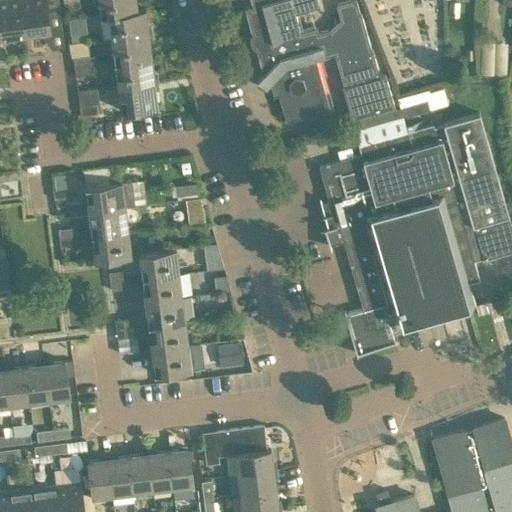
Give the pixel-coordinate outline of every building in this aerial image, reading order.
[(20,0),(0,0),(0,31),(1,36),(24,33),(20,0)] [(20,0),(24,33),(49,30),(46,11),(59,10),(57,0),(20,0)] [(108,14),(108,13),(136,9),(135,0),(97,0),(99,15),(108,14)] [(257,81),(257,80),(265,88),(270,83),(273,95),(278,94),(285,121),(329,109),(315,59),(334,53),(343,85),(342,85),(351,120),(375,114),(377,113),(395,108),(385,73),(379,75),(372,48),(371,48),(360,12),(359,12),(355,0),(348,0),(335,4),(339,18),(328,29),(318,32),(316,27),(300,31),(295,13),(319,6),(317,0),(250,0),(252,5),(244,7),(251,33),(250,35),(250,37),(250,39),(250,42),(251,44),(252,46),(254,48),(256,50),(262,73),(256,79),(257,81)] [(136,9),(108,13),(108,14),(111,37),(148,32),(145,8),(136,9)] [(84,16),(68,18),(70,33),(86,31),(84,16)] [(111,37),(113,61),(151,56),(148,32),(111,37)] [(480,72),(506,72),(506,39),(480,38),(480,72)] [(89,55),(73,57),(74,66),(90,64),(89,55)] [(113,61),(116,85),(154,80),(151,56),(113,61)] [(74,66),(75,75),(92,73),(90,64),(74,66)] [(116,85),(119,109),(157,104),(154,80),(116,85)] [(375,114),(351,120),(354,130),(429,109),(426,99),(401,106),(395,108),(377,113),(375,114)] [(95,103),(79,105),(80,114),(97,112),(95,103)] [(360,153),(318,165),(328,199),(320,201),(324,215),(327,225),(324,227),(329,244),(343,240),(347,256),(362,307),(344,313),(355,353),(393,341),(388,323),(400,320),(401,324),(467,304),(470,304),(464,282),(479,278),(472,255),(480,252),(482,259),(511,250),(511,229),(478,112),(443,122),(443,123),(433,126),(432,123),(357,144),(360,153)] [(87,209),(124,205),(133,204),(130,179),(84,185),(87,209)] [(69,187),(53,189),(54,198),(70,196),(69,187)] [(199,193),(184,195),(187,219),(202,217),(199,193)] [(124,205),(87,209),(90,233),(127,229),(124,205)] [(74,226),(58,228),(59,237),(75,235),(74,226)] [(127,229),(90,233),(93,258),(130,253),(127,229)] [(75,235),(59,237),(60,246),(76,244),(75,235)] [(175,247),(138,252),(141,276),(178,271),(175,247)] [(5,255),(0,255),(0,294),(10,294),(5,255)] [(124,269),(108,271),(109,280),(126,278),(124,269)] [(141,276),(144,300),(181,295),(178,271),(141,276)] [(216,291),(230,289),(225,275),(214,276),(216,291)] [(110,289),(127,287),(126,278),(109,280),(110,289)] [(181,295),(144,300),(147,324),(184,319),(181,295)] [(485,301),(475,304),(478,314),(488,311),(485,301)] [(131,316),(114,318),(115,327),(132,325),(131,316)] [(184,319),(147,324),(150,348),(187,343),(184,319)] [(132,325),(115,327),(116,336),(133,334),(132,325)] [(240,341),(218,344),(220,364),(242,361),(240,341)] [(187,343),(150,348),(153,372),(190,367),(187,343)] [(64,359),(43,362),(48,398),(68,395),(64,359)] [(23,364),(28,400),(48,398),(43,362),(23,364)] [(8,403),(28,400),(23,364),(4,367),(8,403)] [(4,367),(0,367),(0,403),(8,403),(4,367)] [(250,370),(216,374),(218,391),(252,386),(250,370)] [(386,489),(375,492),(378,503),(376,503),(377,511),(511,511),(511,446),(503,415),(432,437),(452,510),(444,511),(418,511),(413,493),(389,500),(386,489)] [(251,424),(254,450),(266,448),(263,423),(251,424)] [(238,426),(242,451),(254,450),(251,424),(238,426)] [(68,426),(52,428),(53,438),(69,436),(68,426)] [(238,426),(226,427),(229,453),(234,452),(242,451),(238,426)] [(226,427),(214,429),(217,454),(229,453),(226,427)] [(35,430),(37,440),(53,438),(52,428),(35,430)] [(214,429),(201,431),(205,456),(217,454),(214,429)] [(29,431),(13,433),(14,442),(30,440),(29,431)] [(13,433),(0,434),(0,444),(14,442),(13,433)] [(66,441),(50,443),(51,452),(67,450),(66,441)] [(50,443),(33,445),(35,454),(51,452),(50,443)] [(167,449),(171,485),(192,482),(187,446),(167,449)] [(18,447),(2,449),(3,458),(20,456),(18,447)] [(242,451),(234,452),(237,473),(273,468),(270,448),(266,448),(254,450),(242,451)] [(167,449),(147,451),(151,487),(171,485),(167,449)] [(147,451),(127,454),(132,490),(151,487),(147,451)] [(127,454),(107,456),(112,492),(132,490),(127,454)] [(218,461),(217,454),(205,456),(205,462),(218,461)] [(107,456),(87,459),(91,495),(112,492),(107,456)] [(237,473),(239,492),(275,488),(273,468),(237,473)] [(210,479),(200,481),(203,497),(212,496),(210,479)] [(83,511),(79,480),(55,483),(58,511),(83,511)] [(58,511),(55,483),(31,486),(32,492),(34,511),(58,511)] [(31,486),(7,489),(9,501),(10,511),(34,511),(32,492),(31,486)] [(239,492),(241,511),(244,511),(277,508),(275,488),(239,492)] [(0,490),(0,511),(10,511),(9,501),(7,489),(0,490)] [(212,496),(203,497),(204,511),(213,511),(214,511),(212,496)]
